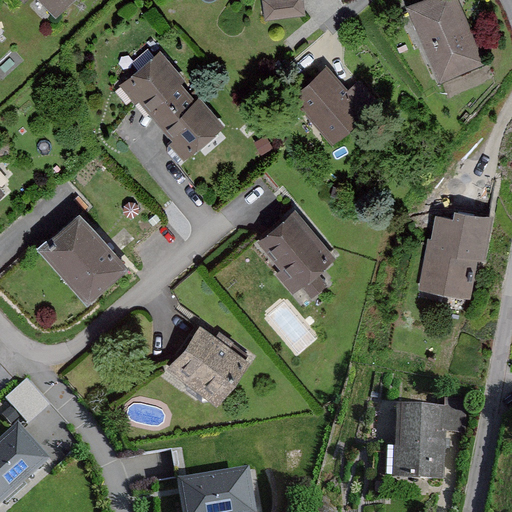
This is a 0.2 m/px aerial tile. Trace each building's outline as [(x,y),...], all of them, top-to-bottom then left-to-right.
[(21,0),(23,2),(28,0),(39,0),(56,18),(74,0),(21,0)] [(266,0),(267,15),(307,13),(306,0),(266,0)] [(460,0),(420,0),(406,6),(439,83),(487,63),(460,0)] [(156,44),(115,78),(185,161),(226,127),(156,44)] [(368,115),(324,66),(290,97),(333,145),(368,115)] [(495,215),(435,205),(420,292),(479,303),(495,215)] [(123,261),(73,207),(32,245),(81,299),(123,261)] [(332,258),(289,208),(252,239),(296,290),(332,258)] [(248,359),(195,323),(164,368),(217,404),(248,359)] [(49,404),(26,378),(5,396),(29,422),(49,404)] [(451,409),(397,405),(393,475),(447,479),(451,409)] [(0,501),(51,459),(20,422),(0,438),(0,501)] [(248,465),(174,481),(180,511),(257,511),(258,511),(248,465)]
